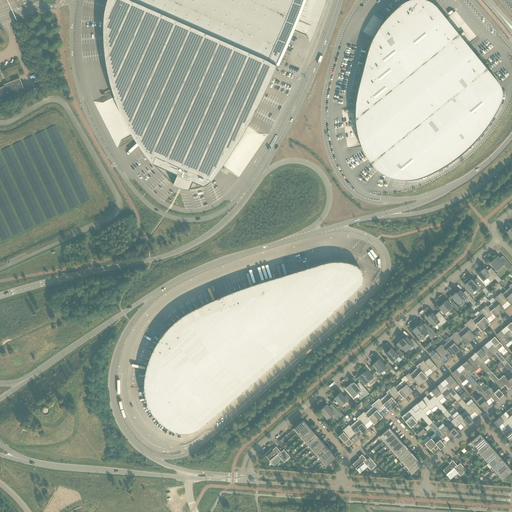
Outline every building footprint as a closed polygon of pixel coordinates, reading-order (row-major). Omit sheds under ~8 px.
[(107,0),(104,20),(103,45),(107,69),(109,78),(117,105),(128,128),(143,152),(152,163),(170,181),(173,184),(183,188),(189,189),(200,188),(203,186),(204,186),(211,181),(214,177),(232,150),(256,110),(257,107),(277,65),(268,60),(131,0),(107,0)] [(131,0),(268,60),(277,65),(281,55),(286,45),(290,34),(292,29),(302,5),(303,0),(131,0)] [(360,142),(362,147),(363,151),(365,154),(368,159),(371,163),(374,167),(377,170),(382,173),(386,175),(390,177),(395,179),(400,179),(405,180),(410,180),(416,179),(421,178),(426,176),(430,174),(435,172),(439,169),(444,167),(448,164),(452,161),(456,158),(460,155),(464,152),(468,148),(471,145),(475,141),(478,138),(482,134),(485,130),(488,125),(491,121),(493,116),(496,112),(498,108),(500,103),(502,99),(502,94),(501,89),(499,84),(496,80),(446,19),(436,6),(432,3),(428,1),(427,1),(423,1),(423,0),(419,0),(418,0),(408,0),(405,1),(401,4),(398,7),(394,10),(391,14),(387,17),(384,21),(381,25),(378,30),(375,34),(373,39),(370,44),(369,48),(369,49),(367,53),(359,88),(357,93),(356,102),(355,107),(355,108),(355,113),(355,118),(356,123),(356,128),(357,133),(358,138),(360,142)] [(25,92),(19,78),(7,83),(8,85),(5,86),(3,87),(0,87),(0,98),(1,102),(25,92)] [(500,258),(499,259),(498,260),(496,258),(490,263),(496,270),(501,266),(502,267),(504,264),(505,265),(505,266),(509,271),(511,271),(511,272),(511,271),(511,266),(502,256),(499,258),(500,258)] [(144,383),(144,388),(144,391),(144,393),(145,399),(147,404),(149,408),(152,413),(154,417),(157,420),(161,424),(165,427),(169,429),(174,432),(180,433),(187,433),(194,431),(199,429),(203,426),(302,340),(358,288),(361,284),(363,280),(363,275),(362,272),(361,270),(359,268),(357,266),(354,264),(347,262),(340,261),(335,261),(329,262),(323,263),(273,278),(258,283),(246,287),(233,292),(221,297),(216,299),(209,302),(202,305),(195,309),(191,310),(185,314),(182,316),(177,320),(173,323),(169,327),(167,329),(165,332),(161,337),(158,341),(155,345),(153,351),(150,356),(148,362),(147,367),(145,373),(144,378),(144,383)] [(484,268),(483,269),(482,270),(481,269),(477,272),(478,273),(477,274),(483,281),(487,278),(488,277),(491,280),(493,277),(494,278),(497,275),(491,268),(487,271),(485,268),(484,269),(484,268)] [(470,280),(465,285),(468,289),(467,289),(469,292),(470,291),(472,293),(475,296),(478,293),(485,287),(477,278),(473,281),(472,280),(471,282),(470,281),(470,280)] [(456,292),(451,297),(458,304),(463,300),(463,301),(465,299),(468,302),(469,301),(472,299),(465,291),(463,293),(460,290),(457,293),(456,292)] [(501,292),(497,296),(504,304),(507,301),(511,305),(511,304),(511,297),(506,291),(502,294),(501,292)] [(495,300),(491,304),(500,314),(505,310),(501,306),(504,304),(497,296),(494,299),(495,300)] [(439,307),(444,313),(452,307),(454,309),(457,307),(453,302),(450,305),(446,300),(439,307)] [(486,305),(482,309),(489,317),(492,314),(496,318),(500,314),(491,304),(487,307),(486,305)] [(480,313),(476,317),(485,327),(490,323),(486,319),(489,317),(482,309),(479,312),(480,313)] [(432,323),(434,326),(438,322),(441,326),(446,321),(446,320),(444,318),(438,312),(439,313),(435,316),(432,314),(431,313),(429,315),(429,316),(427,318),(429,321),(431,324),(432,323)] [(471,318),(467,322),(474,330),(477,327),(481,331),(485,327),(476,317),(472,320),(471,318)] [(465,326),(461,330),(470,340),(475,336),(471,332),(474,330),(467,322),(464,325),(465,326)] [(416,327),(412,330),(420,339),(421,339),(422,341),(425,338),(424,336),(427,333),(431,337),(430,338),(432,341),(434,339),(437,336),(435,334),(430,328),(429,328),(425,323),(422,326),(420,324),(419,324),(416,327)] [(456,331),(452,335),(459,343),(462,340),(466,344),(470,340),(461,330),(457,333),(456,331)] [(511,333),(509,335),(507,332),(504,335),(501,331),(496,334),(506,345),(511,340),(511,342),(511,333)] [(450,339),(446,342),(455,353),(460,349),(456,345),(459,343),(452,335),(449,338),(450,339)] [(493,344),(491,347),(493,349),(495,347),(497,350),(502,346),(494,336),(490,340),(493,344)] [(418,346),(413,339),(410,342),(406,337),(404,340),(403,339),(397,344),(402,350),(403,349),(405,351),(410,347),(410,348),(412,346),(415,349),(418,346)] [(441,344),(437,348),(444,356),(447,353),(451,357),(455,353),(446,342),(443,346),(441,344)] [(484,345),(480,349),(489,359),(494,355),(501,363),(505,359),(504,358),(500,353),(497,350),(495,347),(493,349),(491,347),(488,349),(484,345)] [(388,359),(392,363),(396,360),(395,359),(398,357),(400,359),(403,356),(404,356),(399,350),(395,353),(391,348),(390,350),(389,349),(386,351),(387,352),(385,354),(389,359),(388,359)] [(444,356),(437,348),(434,351),(435,352),(431,356),(440,366),(445,362),(441,358),(444,356)] [(479,357),(477,359),(479,361),(481,359),(483,362),(488,358),(489,359),(480,349),(476,352),(479,357)] [(470,357),(466,361),(475,371),(480,367),(487,375),(491,372),(486,365),(483,362),(481,359),(479,361),(477,359),(474,361),(470,357)] [(424,360),(420,363),(427,371),(430,368),(433,373),(438,368),(429,358),(425,361),(424,360)] [(386,373),(386,374),(389,371),(392,368),(387,363),(385,365),(379,359),(373,364),(380,372),(383,370),(386,373)] [(511,374),(511,366),(508,362),(506,360),(505,359),(501,363),(509,372),(511,375),(511,374)] [(465,369),(463,371),(465,373),(467,372),(469,375),(470,376),(475,371),(466,361),(462,365),(465,369)] [(417,368),(413,371),(423,382),(427,378),(424,374),(427,371),(420,363),(416,366),(417,368)] [(466,379),(473,387),(477,384),(476,382),(470,376),(469,375),(467,372),(465,373),(463,371),(460,374),(456,369),(452,373),(461,384),(466,379)] [(368,382),(370,385),(378,378),(374,373),(371,375),(367,371),(364,373),(364,372),(358,377),(365,385),(368,382)] [(409,373),(405,376),(412,384),(415,381),(418,386),(423,382),(413,371),(410,374),(409,373)] [(500,385),(502,388),(505,385),(508,389),(511,386),(511,385),(503,375),(498,380),(491,372),(487,375),(495,384),(498,387),(500,385)] [(503,375),(511,385),(511,374),(511,375),(509,372),(504,376),(504,375),(503,375)] [(453,389),(458,384),(450,375),(445,379),(449,383),(446,385),(448,388),(450,386),(453,389)] [(402,381),(399,384),(408,395),(412,391),(409,387),(412,384),(405,376),(401,379),(402,381)] [(352,396),(353,397),(360,392),(362,393),(366,390),(359,382),(356,385),(355,384),(352,383),(351,383),(345,388),(352,396)] [(394,386),(390,389),(397,397),(400,394),(403,399),(408,395),(399,384),(395,387),(394,386)] [(461,398),(459,396),(453,389),(450,386),(448,388),(446,385),(443,388),(440,384),(436,387),(445,398),(450,394),(457,402),(461,398)] [(473,387),(481,396),(484,399),(486,398),(488,400),(491,397),(494,402),(498,398),(489,387),(484,392),(478,385),(477,384),(473,387)] [(489,387),(498,398),(503,394),(499,390),(502,388),(500,385),(498,387),(495,384),(490,388),(489,387)] [(435,395),(432,397),(434,400),(436,398),(439,401),(444,397),(445,398),(436,387),(431,391),(435,395)] [(387,394),(384,397),(393,408),(397,404),(394,400),(397,397),(390,389),(386,392),(387,394)] [(334,398),(341,406),(346,401),(349,404),(352,401),(346,395),(344,397),(340,393),(334,398)] [(422,399),(431,410),(436,406),(443,414),(447,410),(439,401),(436,398),(434,400),(432,397),(429,400),(426,396),(422,399)] [(481,396),(476,401),(484,410),(489,406),(485,402),(488,400),(486,398),(484,399),(481,396)] [(376,401),(375,402),(382,410),(385,407),(388,412),(393,408),(384,397),(380,400),(379,399),(376,401)] [(461,398),(457,402),(465,411),(467,414),(469,412),(471,414),(474,412),(478,416),(482,412),(473,402),(468,406),(462,399),(461,398)] [(425,413),(430,409),(431,410),(422,399),(417,403),(421,407),(418,410),(420,412),(422,410),(425,413)] [(372,407),(369,410),(378,421),(382,417),(379,413),(382,410),(375,402),(374,403),(371,405),(372,407)] [(332,414),(337,420),(341,416),(331,405),(328,407),(326,405),(320,411),(327,419),(332,414)] [(421,418),(428,426),(433,422),(432,421),(425,413),(422,410),(420,412),(418,410),(415,412),(412,408),(407,412),(411,416),(417,422),(421,418)] [(364,412),(360,415),(367,423),(370,420),(374,424),(378,421),(369,410),(365,413),(364,412)] [(455,424),(457,426),(460,424),(464,428),(468,425),(459,414),(454,418),(447,410),(443,414),(451,423),(453,426),(455,424)] [(459,414),(468,425),(472,421),(469,417),(471,414),(469,412),(467,414),(465,411),(460,415),(459,414)] [(501,423),(504,425),(506,423),(504,421),(507,419),(503,414),(504,413),(493,422),(497,426),(501,423)] [(404,414),(401,417),(405,421),(411,428),(417,422),(411,416),(408,418),(404,414)] [(502,432),(506,436),(511,430),(511,421),(511,422),(511,421),(511,414),(510,416),(507,419),(504,421),(506,423),(504,425),(506,428),(502,432)] [(357,420),(354,423),(363,434),(367,430),(364,426),(367,423),(360,415),(356,418),(357,420)] [(291,430),(295,434),(307,424),(303,420),(291,430)] [(428,426),(436,435),(437,435),(439,438),(441,436),(443,439),(446,436),(450,440),(454,437),(445,426),(440,430),(433,423),(433,422),(428,426)] [(352,436),(355,433),(359,437),(363,434),(354,423),(350,426),(349,425),(345,428),(352,436)] [(445,426),(454,437),(458,433),(455,429),(457,426),(455,424),(453,426),(451,423),(446,427),(445,426)] [(295,434),(299,438),(310,428),(307,424),(295,434)] [(377,438),(381,442),(393,432),(389,427),(377,438)] [(299,438),(302,443),(314,432),(310,428),(299,438)] [(338,436),(348,447),(352,443),(352,442),(349,439),(352,436),(345,428),(341,431),(342,433),(338,436)] [(302,443),(306,447),(318,436),(314,432),(302,443)] [(381,442),(385,446),(396,436),(393,432),(381,442)] [(468,444),(472,448),(483,438),(480,433),(468,444)] [(436,435),(432,439),(440,449),(444,445),(441,441),(443,439),(441,436),(439,438),(437,435),(436,435)] [(306,447),(309,451),(321,441),(318,436),(306,447)] [(385,446),(388,450),(400,440),(396,436),(385,446)] [(431,438),(424,444),(430,450),(434,454),(437,452),(433,448),(434,447),(436,445),(432,439),(431,438)] [(472,448),(475,452),(487,442),(483,438),(472,448)] [(388,450),(392,454),(404,444),(400,440),(388,450)] [(309,451),(313,455),(325,445),(321,441),(309,451)] [(475,452),(479,456),(491,446),(487,442),(475,452)] [(392,454),(395,458),(407,448),(404,444),(392,454)] [(313,455),(317,459),(328,449),(325,445),(313,455)] [(479,456),(482,460),(494,450),(491,446),(479,456)] [(271,462),(274,465),(281,459),(284,463),(287,460),(287,459),(290,457),(283,449),(283,450),(281,452),(276,447),(272,450),(274,451),(267,457),(266,456),(266,457),(271,462)] [(395,458),(399,463),(411,452),(407,448),(395,458)] [(317,459),(320,463),(332,453),(328,449),(317,459)] [(482,460),(486,465),(498,454),(494,450),(482,460)] [(399,463),(403,467),(414,457),(411,452),(399,463)] [(332,453),(320,463),(324,468),(336,458),(332,453)] [(353,465),(352,464),(357,469),(360,472),(367,466),(371,471),(374,468),(377,465),(377,466),(369,457),(367,460),(362,454),(358,457),(360,459),(353,465)] [(486,465),(490,469),(501,458),(498,454),(486,465)] [(403,467),(406,471),(418,461),(414,457),(403,467)] [(490,469),(493,473),(505,463),(501,458),(490,469)] [(443,470),(447,476),(450,479),(457,473),(460,476),(464,473),(463,473),(466,470),(466,471),(467,471),(460,463),(459,463),(460,463),(457,466),(452,460),(449,463),(450,465),(443,471),(443,470)] [(418,461),(406,471),(410,475),(422,465),(418,461)] [(493,473),(497,477),(509,467),(505,463),(493,473)] [(511,470),(509,467),(497,477),(501,481),(511,471),(511,470)]
